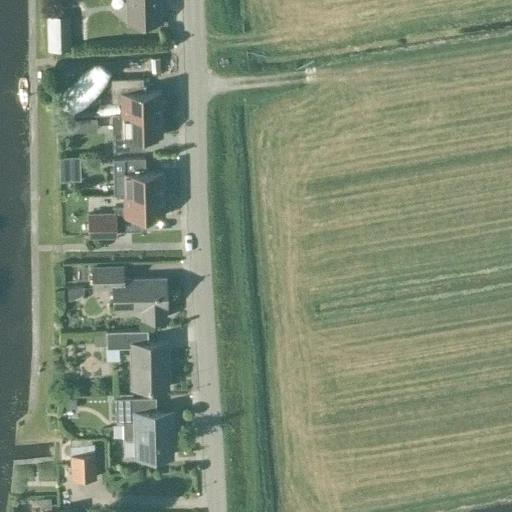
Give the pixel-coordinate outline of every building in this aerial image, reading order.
[(127,0),(128,22),(159,21),(158,0),(127,0)] [(46,15),(47,49),(69,48),(68,14),(46,15)] [(89,79),(97,86),(113,67),(96,52),(69,82),(79,91),(89,79)] [(121,101),(121,113),(161,112),(161,90),(143,90),(143,77),(111,77),(111,101),(121,101)] [(162,135),(161,112),(121,113),(111,113),(112,149),(144,149),(144,135),(162,135)] [(123,181),(123,193),(163,192),(162,170),(145,170),(144,157),(112,158),(113,182),(123,181)] [(113,206),(114,211),(87,211),(87,237),(116,236),(116,229),(146,229),(146,215),(164,215),(163,192),(123,193),(123,206),(113,206)] [(92,267),(93,285),(112,285),(113,307),(142,306),(143,318),(165,317),(164,305),(166,305),(165,277),(123,279),(122,266),(92,267)] [(106,330),(106,334),(94,334),(94,345),(106,345),(106,347),(130,346),(131,387),(167,386),(167,340),(147,341),(147,329),(106,330)] [(156,409),(155,396),(114,397),(115,420),(122,419),(123,436),(125,438),(134,438),(135,456),(170,455),(169,427),(172,427),(172,409),(156,409)] [(95,477),(94,454),(93,443),(70,445),(70,455),(71,455),(71,477),(95,477)]
